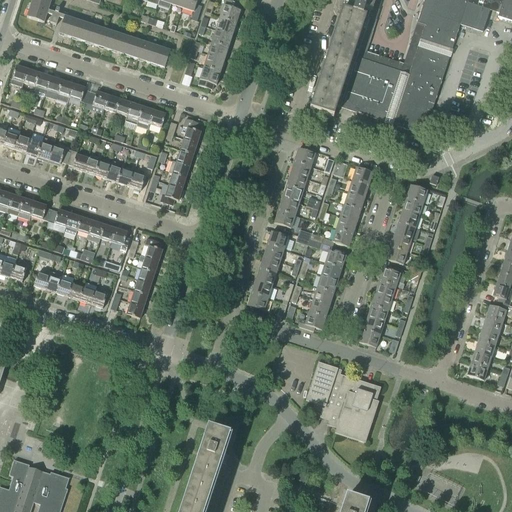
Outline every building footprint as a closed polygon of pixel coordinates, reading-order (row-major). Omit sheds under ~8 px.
[(51,0),(31,0),(30,5),(48,10),(51,0)] [(170,4),(171,0),(159,0),(157,5),(169,9),(170,4)] [(182,8),(184,0),(171,0),(170,4),(182,8)] [(196,0),(184,0),(182,8),(193,12),(190,20),(196,22),(201,7),(195,5),(196,0)] [(383,123),(397,79),(399,73),(356,59),(369,20),(361,18),(364,9),(371,12),(375,0),(348,0),(348,3),(344,2),(312,100),(310,106),(308,113),(331,121),(334,114),(336,108),(383,123)] [(424,0),(416,24),(424,27),(420,39),(421,42),(451,51),(459,26),(482,34),(487,18),(489,11),(498,15),(497,18),(511,23),(511,9),(503,6),(504,0),(424,0)] [(511,0),(504,0),(503,6),(511,9),(511,0)] [(204,15),(210,17),(214,5),(208,3),(204,15)] [(228,3),(226,9),(222,8),(218,20),(235,26),(239,14),(237,13),(239,6),(228,3)] [(44,24),(48,10),(30,5),(26,18),(44,24)] [(53,13),(50,24),(56,26),(60,15),(53,13)] [(72,39),(78,21),(65,17),(59,35),(72,39)] [(231,38),(235,26),(218,20),(214,32),(231,38)] [(85,43),(91,25),(78,21),(72,39),(85,43)] [(98,48),(104,30),(91,25),(85,43),(98,48)] [(111,52),(117,34),(104,30),(98,48),(111,52)] [(227,50),(231,38),(214,32),(210,45),(227,50)] [(125,56),(131,38),(117,34),(111,52),(125,56)] [(138,61),(144,43),(131,38),(125,56),(138,61)] [(151,65),(157,47),(144,43),(138,61),(151,65)] [(227,50),(210,45),(206,57),(223,62),(227,50)] [(170,51),(157,47),(151,65),(164,69),(170,51)] [(392,126),(423,136),(449,58),(417,48),(392,126)] [(223,62),(206,57),(203,69),(219,74),(223,62)] [(194,66),(188,64),(184,76),(190,78),(194,66)] [(23,84),(28,71),(16,67),(10,85),(21,89),(23,84)] [(215,87),(219,74),(203,69),(198,82),(199,82),(197,87),(211,92),(213,86),(215,87)] [(35,88),(39,75),(28,71),(23,84),(35,88)] [(44,97),(46,92),(50,78),(39,75),(35,88),(33,94),(44,97)] [(57,95),(62,82),(50,78),(46,92),(57,95)] [(67,105),(69,99),(73,86),(62,82),(57,95),(56,101),(67,105)] [(86,105),(90,94),(84,92),(85,90),(73,86),(69,99),(86,105)] [(104,111),(108,97),(96,93),(95,96),(90,94),(86,105),(104,111)] [(115,114),(119,101),(108,97),(104,111),(115,114)] [(126,118),(131,105),(119,101),(115,114),(126,118)] [(137,122),(142,109),(131,105),(126,118),(124,123),(136,127),(137,122)] [(149,126),(154,112),(142,109),(137,122),(136,127),(148,131),(149,126)] [(165,116),(154,112),(149,126),(161,129),(165,116)] [(35,126),(37,120),(27,117),(26,123),(35,126)] [(187,130),(184,141),(197,145),(201,134),(197,133),(199,126),(185,121),(183,129),(187,130)] [(171,124),(167,135),(173,137),(176,126),(171,124)] [(44,139),(55,142),(57,136),(46,133),(44,139)] [(14,151),(18,137),(7,134),(3,147),(14,151)] [(44,138),(33,134),(31,141),(41,145),(44,138)] [(26,154),(30,141),(18,137),(14,151),(26,154)] [(54,143),(43,139),(41,145),(37,158),(38,158),(37,160),(43,162),(44,160),(48,162),(53,149),(54,143)] [(37,158),(41,145),(30,141),(26,154),(37,158)] [(193,157),(197,145),(184,141),(180,152),(193,157)] [(66,166),(70,154),(53,149),(48,162),(53,163),(52,164),(53,166),(57,167),(59,166),(59,165),(60,166),(61,164),(66,166)] [(297,151),(293,164),(310,169),(314,157),(297,151)] [(83,173),(88,160),(76,156),(77,154),(71,152),(70,154),(66,166),(72,167),(71,170),(83,173)] [(189,168),(193,157),(180,152),(176,163),(189,168)] [(146,170),(151,171),(156,159),(150,157),(146,170)] [(95,177),(99,164),(88,160),(83,173),(95,177)] [(323,173),(329,175),(333,163),(327,161),(323,173)] [(185,180),(189,168),(176,163),(176,164),(172,162),(168,174),(172,175),(185,180)] [(118,185),(122,171),(123,166),(112,163),(110,168),(106,181),(118,185)] [(106,181),(110,168),(99,164),(95,177),(106,181)] [(306,182),(310,169),(293,164),(289,176),(306,182)] [(332,176),(342,179),(346,167),(336,164),(332,176)] [(354,170),(350,182),(367,188),(371,175),(354,170)] [(129,189),(133,175),(122,171),(118,185),(129,189)] [(145,179),(133,175),(129,189),(134,190),(133,192),(138,194),(139,192),(140,192),(145,179)] [(182,191),(185,180),(172,175),(168,187),(182,191)] [(302,194),(306,182),(289,176),(285,188),(302,194)] [(431,177),(429,182),(428,185),(435,187),(438,179),(431,177)] [(154,195),(158,183),(152,181),(148,193),(154,195)] [(363,200),(367,188),(350,182),(346,195),(363,200)] [(180,196),(182,191),(168,187),(164,198),(162,197),(159,203),(172,207),(174,201),(178,202),(178,201),(180,201),(182,197),(180,196)] [(298,206),(302,194),(285,188),(281,200),(298,206)] [(409,188),(405,201),(422,206),(426,193),(409,188)] [(0,212),(6,214),(12,196),(8,194),(8,193),(7,192),(3,191),(2,191),(1,192),(0,192),(0,212)] [(359,212),(363,200),(346,195),(342,207),(359,212)] [(17,218),(23,199),(12,196),(6,214),(17,218)] [(28,222),(30,217),(34,203),(30,202),(30,200),(25,198),(24,200),(23,199),(17,218),(28,222)] [(294,218),(298,206),(281,200),(277,213),(294,218)] [(314,202),(308,200),(306,208),(312,210),(314,202)] [(418,218),(422,206),(405,201),(401,213),(418,218)] [(47,222),(51,211),(46,209),(46,207),(34,203),(30,217),(47,222)] [(355,224),(359,212),(342,207),(339,219),(355,224)] [(65,228),(69,214),(58,211),(57,213),(51,211),(47,222),(65,228)] [(290,230),(294,218),(277,213),(273,225),(290,230)] [(414,230),(418,218),(401,213),(397,225),(414,230)] [(76,232),(81,218),(69,214),(65,228),(63,233),(75,237),(76,232)] [(87,235),(92,222),(81,218),(76,232),(87,235)] [(352,236),(355,224),(339,219),(335,231),(352,236)] [(97,245),(103,226),(103,224),(98,222),(96,224),(92,222),(87,235),(86,241),(97,245)] [(410,243),(414,230),(397,225),(393,237),(410,243)] [(111,243),(115,230),(103,226),(97,245),(98,245),(99,239),(111,243)] [(10,233),(1,230),(0,232),(0,235),(8,238),(10,233)] [(127,234),(115,230),(111,243),(121,246),(119,252),(125,254),(129,241),(125,239),(127,234)] [(348,249),(352,236),(335,231),(331,243),(348,249)] [(308,242),(310,235),(299,232),(297,238),(308,242)] [(270,234),(266,247),(283,253),(287,240),(270,234)] [(322,239),(310,235),(308,242),(320,246),(322,239)] [(406,255),(410,243),(393,237),(389,249),(406,255)] [(307,247),(308,242),(297,238),(295,243),(307,247)] [(148,247),(145,258),(158,262),(162,251),(158,249),(160,244),(146,239),(144,246),(148,247)] [(132,241),(128,252),(134,254),(138,243),(132,241)] [(319,251),(320,246),(308,242),(307,247),(319,251)] [(17,257),(19,251),(21,246),(16,244),(12,255),(17,257)] [(279,265),(283,253),(266,247),(262,259),(279,265)] [(406,255),(389,249),(385,261),(402,267),(406,255)] [(511,266),(511,254),(506,252),(503,264),(511,266)] [(328,253),(323,266),(340,271),(345,258),(328,253)] [(90,259),(81,256),(80,261),(89,264),(90,259)] [(154,274),(158,262),(145,258),(140,256),(138,261),(143,263),(141,269),(154,274)] [(275,277),(279,265),(262,259),(258,271),(275,277)] [(0,276),(9,279),(14,266),(2,262),(0,268),(0,276)] [(511,279),(511,278),(511,266),(503,264),(499,275),(511,279)] [(26,270),(14,266),(9,279),(22,283),(26,270)] [(336,283),(340,271),(323,266),(319,278),(336,283)] [(409,268),(407,274),(419,278),(421,271),(409,268)] [(151,285),(154,274),(141,269),(137,281),(151,285)] [(44,291),(51,272),(46,270),(44,276),(38,274),(33,287),(44,291)] [(382,270),(378,283),(395,289),(399,276),(382,270)] [(271,289),(275,277),(258,271),(254,284),(271,289)] [(56,295),(60,281),(62,277),(51,274),(51,272),(44,291),(56,295)] [(417,283),(419,278),(407,274),(405,279),(417,283)] [(511,279),(499,275),(495,286),(508,290),(511,279)] [(332,295),(336,283),(319,278),(316,290),(332,295)] [(67,298),(72,285),(60,281),(56,295),(67,298)] [(147,296),(151,285),(137,281),(134,292),(147,296)] [(86,283),(84,289),(95,293),(97,287),(86,283)] [(391,301),(395,289),(378,283),(374,296),(391,301)] [(267,301),(271,289),(254,284),(250,296),(267,301)] [(79,302),(83,289),(72,285),(67,298),(79,302)] [(511,291),(508,290),(495,286),(492,298),(498,300),(496,305),(508,308),(509,303),(510,303),(511,296),(511,291)] [(90,306),(95,293),(83,289),(79,302),(90,306)] [(328,307),(332,295),(316,290),(312,302),(328,307)] [(143,308),(147,296),(134,292),(130,304),(143,308)] [(106,297),(95,293),(90,306),(102,310),(106,297)] [(263,313),(267,301),(250,296),(246,308),(263,313)] [(387,313),(391,301),(374,296),(370,308),(387,313)] [(115,312),(119,300),(113,298),(109,310),(115,312)] [(324,319),(328,307),(312,302),(308,314),(324,319)] [(139,320),(143,308),(130,304),(126,316),(139,320)] [(286,307),(280,305),(276,317),(282,319),(286,307)] [(511,309),(508,308),(496,305),(495,310),(488,308),(484,320),(501,326),(503,317),(511,319),(511,309)] [(295,310),(289,308),(285,320),(291,322),(295,310)] [(383,325),(387,313),(370,308),(366,320),(383,325)] [(320,332),(324,319),(308,314),(305,323),(299,321),(297,328),(312,333),(313,330),(320,332)] [(379,337),(383,325),(366,320),(362,332),(379,337)] [(497,337),(501,326),(484,320),(481,332),(497,337)] [(379,337),(362,332),(358,344),(375,350),(379,337)] [(493,348),(497,337),(481,332),(477,343),(493,348)] [(388,353),(393,355),(398,343),(392,341),(388,353)] [(490,360),(493,348),(477,343),(473,354),(490,360)] [(486,371),(490,360),(473,354),(469,366),(486,371)] [(326,427),(328,427),(335,430),(334,435),(364,445),(378,404),(375,403),(380,389),(339,376),(340,372),(317,364),(305,402),(314,405),(312,410),(321,413),(319,419),(328,421),(326,427)] [(482,382),(486,371),(469,366),(466,377),(482,382)] [(502,389),(506,378),(500,376),(497,387),(502,389)] [(207,431),(179,511),(203,511),(219,464),(224,466),(227,456),(223,454),(228,438),(207,431)] [(59,511),(66,492),(67,491),(65,490),(68,480),(54,475),(54,477),(42,473),(28,469),(28,467),(13,462),(13,463),(9,476),(8,476),(8,477),(12,478),(8,491),(0,488),(0,511),(59,511)] [(297,481),(303,484),(305,484),(308,476),(300,473),(297,481)] [(345,499),(340,511),(364,511),(366,507),(345,499)]
